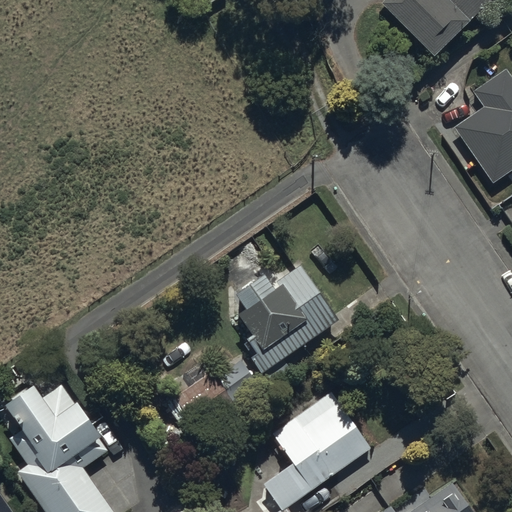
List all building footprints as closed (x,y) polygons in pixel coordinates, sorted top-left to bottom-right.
[(487,0),(386,0),(437,50),(487,0)] [(511,73),(504,63),(471,86),(483,103),(453,123),(493,181),(511,167),(511,73)] [(261,368),(338,314),(301,262),(276,280),(267,266),(236,287),(247,302),(239,307),(254,329),(241,339),(261,368)] [(239,404),(215,368),(177,393),(201,429),(239,404)] [(34,380),(5,399),(23,427),(10,435),(27,462),(18,468),(47,511),(115,511),(85,465),(109,449),(99,434),(102,432),(78,396),(74,399),(62,380),(43,393),(34,380)] [(291,511),(287,505),(289,504),(371,446),(331,389),(271,430),(293,460),(264,479),(281,506),(271,511),(291,511)] [(398,503),(383,511),(478,511),(455,476),(403,511),(398,503)] [(0,511),(17,511),(0,488),(0,511)]
